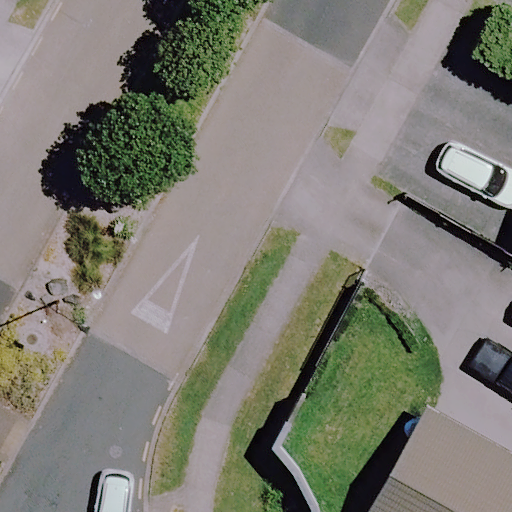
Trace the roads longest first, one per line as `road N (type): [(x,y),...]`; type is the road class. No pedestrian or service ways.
road 1 (tertiary): [(361,0),(82,511)]
road 2 (tertiary): [(0,204),(117,0)]
